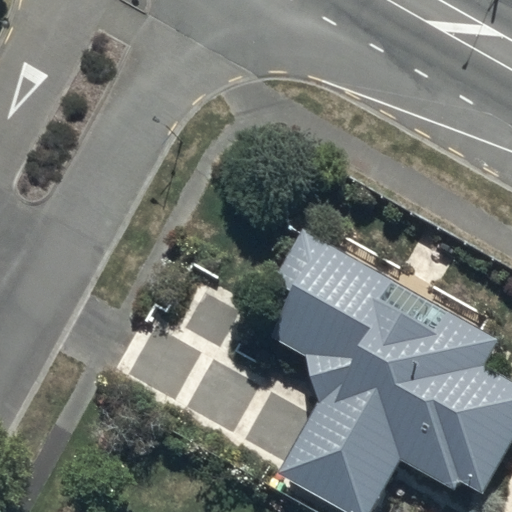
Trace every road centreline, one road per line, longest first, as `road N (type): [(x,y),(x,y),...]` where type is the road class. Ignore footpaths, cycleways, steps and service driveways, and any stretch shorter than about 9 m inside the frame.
road 1 (residential): [(6,311),(54,264),(179,30),(183,0)]
road 2 (residential): [(76,0),(0,140)]
